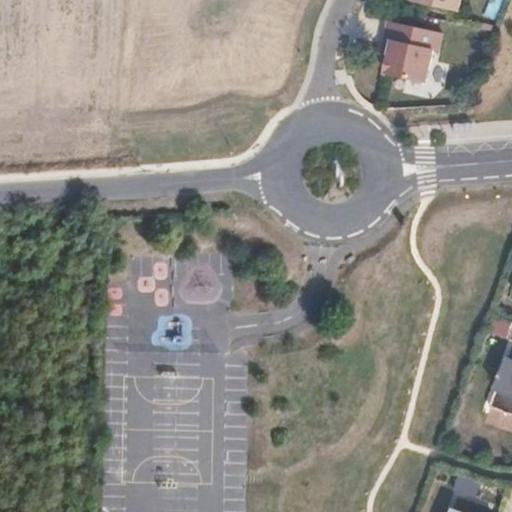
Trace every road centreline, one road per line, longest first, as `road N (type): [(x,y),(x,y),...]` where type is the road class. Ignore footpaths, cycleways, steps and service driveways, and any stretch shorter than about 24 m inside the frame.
road 1 (unclassified): [(0,193),(290,175)]
road 2 (residential): [(290,175),(309,210),(336,218),(373,198),(380,170)]
road 3 (residential): [(347,0),(326,52),(331,128)]
road 4 (unclassified): [(380,170),(511,153)]
